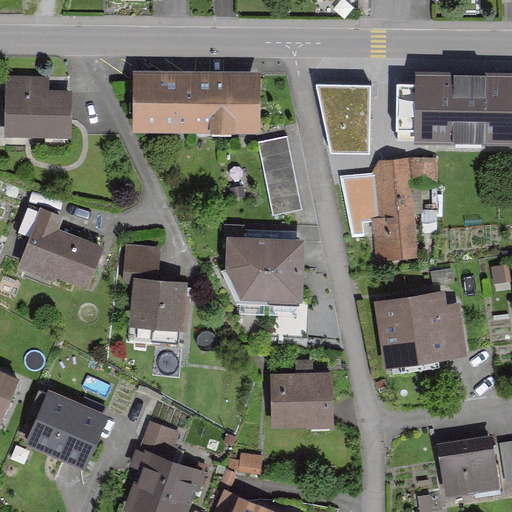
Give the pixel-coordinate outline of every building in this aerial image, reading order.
[(368,0),(357,0),(358,13),(369,13),(368,0)] [(258,132),(258,69),(134,70),(134,132),(258,132)] [(511,141),(511,69),(415,69),(415,77),(395,77),(395,134),(413,134),(413,141),(511,141)] [(73,138),(73,93),(48,93),(48,80),(2,81),(3,139),(73,138)] [(371,82),(316,80),(331,147),(369,148),(371,82)] [(302,208),(287,135),(258,141),(273,214),(302,208)] [(419,256),(408,158),(379,161),(373,173),(377,216),(370,217),(370,223),(375,261),(419,256)] [(436,183),(434,158),(410,161),(412,185),(436,183)] [(377,216),(373,173),(340,176),(352,237),(364,237),(363,222),(370,223),(370,217),(377,216)] [(65,217),(42,209),(23,265),(91,289),(106,246),(60,230),(65,217)] [(270,300),(271,240),(229,238),(228,271),(243,300),(270,300)] [(304,300),(305,240),(271,240),(270,300),(304,300)] [(188,282),(136,277),(131,327),(183,332),(188,282)] [(469,354),(458,286),(374,299),(385,367),(469,354)] [(0,419),(18,376),(0,368),(0,419)] [(334,425),(332,370),(271,371),(272,426),(334,425)] [(89,464),(107,414),(46,392),(28,442),(89,464)] [(502,487),(493,435),(438,445),(447,497),(502,487)] [(511,485),(511,444),(498,447),(504,487),(511,485)] [(132,511),(190,511),(205,473),(145,451),(124,509),(132,511)] [(271,511),(273,509),(241,495),(234,511),(271,511)]
